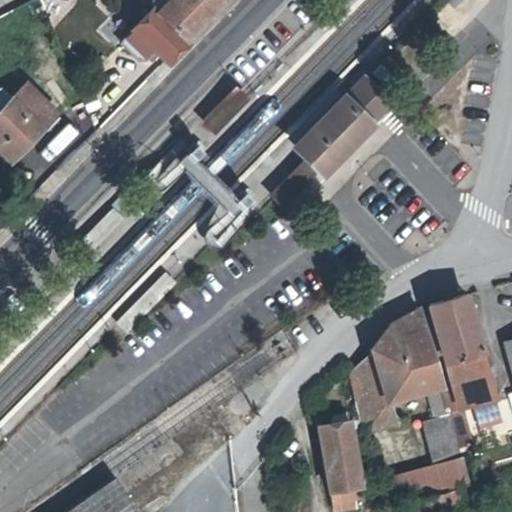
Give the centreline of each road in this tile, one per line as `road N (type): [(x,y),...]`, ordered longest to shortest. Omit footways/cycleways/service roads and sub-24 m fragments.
road 1 (secondary): [(0,266),(267,0)]
road 2 (residential): [(511,254),(469,260),(511,71)]
road 3 (unknown): [(288,386),(248,511)]
